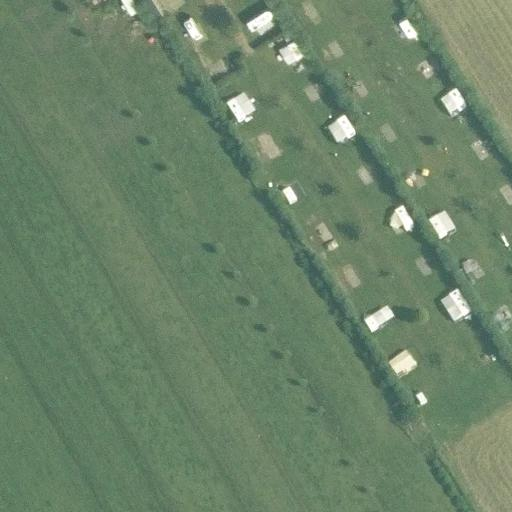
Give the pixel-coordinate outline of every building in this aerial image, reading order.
[(159,0),(166,13),(184,4),(181,0),(159,0)] [(263,12),(278,22),(284,12),(269,3),(263,12)] [(278,48),(287,65),(306,53),(297,37),(278,48)] [(418,66),(430,80),(445,68),(433,53),(418,66)] [(306,87),(315,101),(329,92),(320,77),(306,87)] [(441,99),(448,117),(467,111),(460,92),(441,99)] [(239,123),(258,112),(247,93),(228,103),(239,123)] [(337,144),(357,134),(348,117),(328,126),(337,144)] [(267,159),(281,150),(272,137),(258,146),(267,159)] [(290,204),(309,193),(300,178),(282,189),(290,204)] [(511,181),(500,189),(510,205),(511,203),(511,181)] [(387,218),(397,235),(414,226),(405,208),(387,218)] [(458,288),(449,294),(462,314),(471,308),(458,288)] [(416,393),(433,383),(423,367),(407,377),(416,393)]
